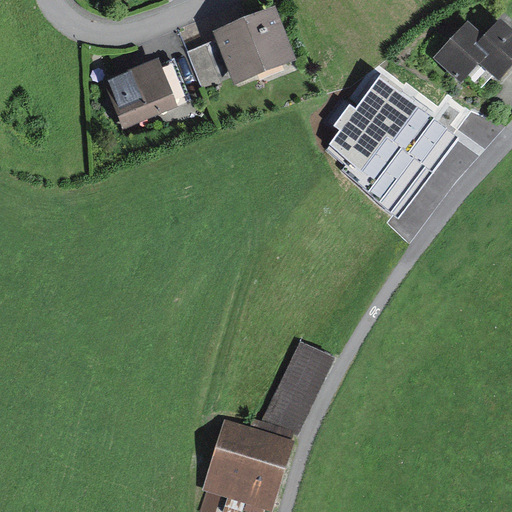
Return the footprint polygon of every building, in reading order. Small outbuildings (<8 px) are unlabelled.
[(292,58),(273,11),(219,32),(238,80),(292,58)] [(484,40),(469,27),(439,60),(461,79),(479,59),(500,79),(511,66),(511,35),(499,24),(484,40)] [(107,83),(125,125),(175,104),(157,62),(107,83)] [(337,130),(323,149),(343,165),(338,170),(397,215),(457,138),(398,93),(400,90),(381,76),(356,109),(350,104),(333,127),(337,130)] [(266,417),(298,432),(333,358),(302,343),(266,417)] [(266,511),(280,462),(211,444),(193,511),(266,511)]
